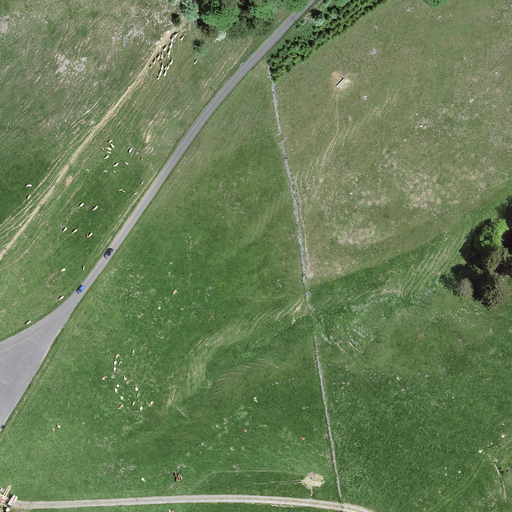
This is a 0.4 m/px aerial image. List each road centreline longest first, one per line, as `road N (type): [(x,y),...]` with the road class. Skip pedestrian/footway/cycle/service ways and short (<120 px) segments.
road 1 (unclassified): [(310,0),(202,119),(70,304)]
road 2 (track): [(0,500),(255,498),(360,511)]
